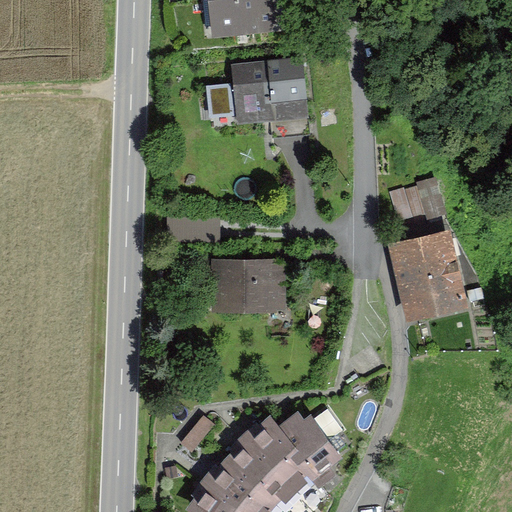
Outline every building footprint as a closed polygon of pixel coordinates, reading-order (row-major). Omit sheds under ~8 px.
[(283,31),(278,0),(207,0),(213,40),(283,31)] [(300,59),(231,66),(238,131),(307,123),(300,59)] [(398,220),(444,207),(436,180),(390,193),(398,220)] [(466,296),(451,234),(399,246),(414,308),(466,296)] [(281,260),(210,261),(211,314),(282,313),(281,260)] [(181,441),(191,450),(213,424),(203,415),(181,441)] [(278,430),(307,464),(316,477),(347,447),(337,432),(325,440),(309,419),(304,423),(299,415),(278,430)] [(307,464),(278,430),(269,419),(249,439),(288,483),(307,464)] [(288,483),(249,439),(228,460),(272,500),(288,483)] [(210,481),(248,511),(261,511),(272,500),(228,460),(210,481)] [(248,511),(210,481),(193,506),(201,511),(248,511)]
